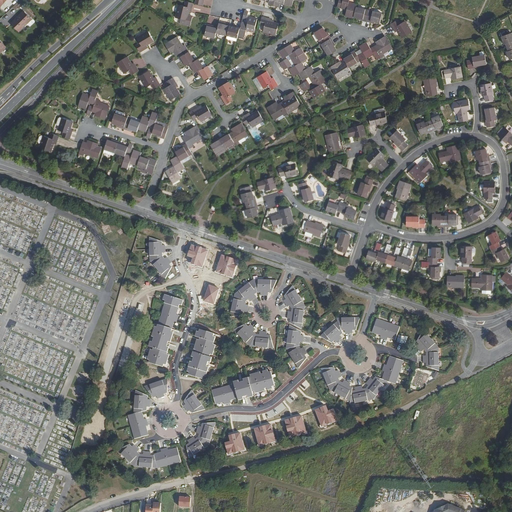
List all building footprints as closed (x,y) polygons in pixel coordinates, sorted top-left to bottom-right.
[(339,0),(337,7),(347,10),(345,16),(354,18),(354,17),(357,6),(357,5),(349,3),(349,0),(339,0)] [(191,3),(184,1),(183,6),(177,5),(174,18),(184,21),(186,12),(189,12),(191,3)] [(370,9),(357,6),(354,17),(359,18),(363,19),(362,21),(367,21),(370,9)] [(382,12),(370,9),(367,21),(370,22),(371,21),(374,22),(379,23),(382,12)] [(32,18),(24,10),(12,23),(20,31),(32,18)] [(262,17),(260,24),(265,25),(264,31),(277,34),(279,23),(271,21),(271,19),(262,17)] [(240,29),(238,37),(244,38),(246,31),(254,33),(257,20),(249,18),(248,24),(242,23),(240,29)] [(402,23),(399,19),(393,23),(397,31),(399,30),(404,37),(413,31),(407,20),(402,23)] [(224,24),(219,22),(218,29),(217,33),(227,35),(229,27),(226,26),(224,25),(224,24)] [(215,39),(217,33),(218,29),(214,28),(212,28),(212,26),(207,25),(205,36),(215,39)] [(227,35),(238,38),(238,37),(240,29),(236,28),(234,28),(235,26),(230,25),(229,27),(227,35)] [(136,42),(139,49),(148,44),(147,42),(154,38),(149,28),(137,35),(140,40),(136,42)] [(322,44),(331,38),(329,35),(328,36),(326,33),(323,28),(315,33),(322,44)] [(505,41),(507,48),(511,45),(511,35),(510,31),(500,34),(503,42),(505,41)] [(175,50),(177,54),(189,48),(186,44),(184,44),(179,35),(167,42),(171,50),(174,49),(175,50)] [(378,54),(380,58),(384,56),(383,54),(392,48),(385,37),(377,41),(378,44),(377,45),(374,47),(378,54)] [(333,41),(331,38),(322,44),(329,56),(337,51),(334,46),(332,42),(333,41)] [(297,50),(293,43),(281,50),(285,57),(288,56),(291,54),(294,59),(306,52),(303,46),(297,50)] [(361,62),(365,68),(370,64),(367,59),(373,55),(374,56),(378,54),(374,47),(370,49),(366,43),(359,47),(362,51),(363,53),(358,56),(361,62)] [(186,61),(188,65),(191,63),(197,59),(192,49),(181,56),(184,60),(185,60),(186,61)] [(350,69),(361,62),(358,56),(357,54),(355,51),(351,53),(352,54),(349,56),(344,59),(345,61),(350,69)] [(309,58),(306,52),(294,59),(297,64),(295,66),(291,68),(296,75),(301,72),(308,68),(304,61),(309,58)] [(474,68),(474,66),(486,64),(485,55),(472,57),(473,60),(467,61),(469,68),(474,68)] [(129,71),(131,75),(138,71),(133,63),(131,64),(127,57),(117,63),(124,74),(129,71)] [(207,66),(202,57),(197,59),(191,63),(193,67),(195,67),(196,68),(198,72),(200,70),(207,66)] [(338,62),(327,68),(330,72),(334,80),(346,73),(347,75),(352,72),(350,69),(345,61),(342,64),(340,65),(338,62)] [(207,66),(200,70),(202,75),(204,74),(205,76),(207,79),(216,74),(210,64),(207,66)] [(312,66),(308,68),(301,72),(305,80),(309,78),(311,76),(315,82),(326,75),(323,69),(316,72),(312,66)] [(451,76),(452,79),(462,77),(460,67),(450,69),(450,70),(444,71),(446,78),(450,78),(449,76),(451,76)] [(154,89),(160,85),(155,77),(153,78),(149,70),(139,76),(145,88),(151,84),(154,89)] [(269,91),(276,87),(271,79),(268,80),(264,73),(254,78),(261,90),(266,87),(269,91)] [(329,80),(326,75),(315,82),(312,83),(304,87),(306,91),(312,87),(313,89),(311,90),(316,97),(327,90),(323,84),(329,80)] [(173,77),(166,81),(169,85),(163,89),(170,100),(180,94),(176,87),(178,86),(173,77)] [(261,90),(254,78),(251,80),(258,92),(261,90)] [(424,80),(427,96),(437,95),(435,82),(436,82),(435,78),(424,80)] [(235,93),(228,82),(219,87),(223,95),(221,96),(225,104),(232,100),(229,96),(235,93)] [(484,97),(485,101),(493,100),(492,94),(493,94),(491,83),(480,85),(482,95),(485,95),(485,97),(484,97)] [(96,97),(99,88),(93,86),(90,93),(83,91),(79,103),(87,106),(89,100),(95,102),(96,97)] [(281,102),(288,113),(292,111),(291,108),(300,103),(293,92),(285,96),(287,99),(285,100),(281,102)] [(94,105),(93,109),(96,110),(98,111),(97,114),(105,117),(110,104),(100,100),(100,99),(96,97),(95,102),(94,105)] [(467,120),(466,113),(465,114),(464,112),(466,111),(470,111),(468,100),(454,103),(455,113),(458,113),(460,122),(467,120)] [(276,105),(275,102),(267,107),(274,119),(283,113),(284,115),(288,113),(281,102),(278,104),(276,105)] [(199,107),(189,112),(194,119),(198,117),(201,122),(212,115),(206,105),(200,109),(199,107)] [(496,120),(494,108),(486,110),(487,121),(486,122),(487,127),(495,126),(494,120),(496,120)] [(143,114),(141,120),(139,127),(147,129),(149,123),(155,125),(156,124),(155,124),(156,121),(159,112),(153,110),(151,116),(143,114)] [(112,111),(110,118),(112,119),(112,121),(118,123),(121,124),(121,125),(125,126),(128,116),(129,113),(125,112),(124,115),(115,111),(115,112),(112,111)] [(250,115),(242,120),(246,126),(251,124),(254,129),(265,122),(259,112),(252,117),(250,115)] [(376,122),(377,125),(387,122),(385,112),(375,114),(375,115),(369,117),(371,124),(375,123),(374,122),(376,122)] [(428,121),(433,131),(436,130),(436,128),(439,127),(443,125),(439,115),(432,118),(433,120),(428,121)] [(128,116),(125,126),(129,127),(129,126),(133,127),(138,129),(139,127),(141,120),(128,116)] [(62,131),(60,136),(68,139),(71,129),(68,129),(71,121),(60,117),(60,118),(57,126),(56,130),(62,131)] [(429,133),(433,131),(428,121),(425,123),(424,121),(417,124),(421,134),(426,132),(428,131),(429,133)] [(161,137),(165,138),(168,128),(169,125),(165,123),(164,126),(156,124),(155,125),(154,127),(152,133),(158,134),(161,136),(161,137)] [(236,129),(228,133),(230,136),(236,145),(239,143),(239,141),(247,135),(240,123),(236,125),(238,128),(236,129)] [(186,135),(182,137),(186,144),(189,148),(193,146),(191,144),(204,137),(197,125),(186,132),(188,134),(186,135)] [(366,135),(363,125),(353,128),(347,130),(349,137),(352,136),(355,135),(355,138),(366,135)] [(511,134),(505,128),(499,136),(506,143),(508,141),(510,142),(509,143),(511,145),(511,134)] [(391,137),(395,141),(400,146),(399,147),(403,150),(408,146),(404,142),(406,140),(397,131),(391,137)] [(338,137),(337,132),(326,135),(330,151),(340,149),(337,137),(338,137)] [(58,135),(50,133),(49,138),(43,136),(39,148),(49,152),(52,144),(54,145),(58,135)] [(224,138),(220,140),(226,151),(236,145),(230,136),(227,138),(225,139),(224,138)] [(104,151),(114,154),(119,142),(113,140),(113,142),(111,141),(108,140),(106,144),(104,151)] [(226,151),(220,140),(216,143),(217,144),(215,145),(212,147),(217,157),(226,151)] [(83,141),(79,154),(83,156),(84,154),(98,158),(102,148),(97,146),(98,144),(89,141),(89,143),(87,143),(83,141)] [(114,154),(125,158),(125,157),(126,154),(128,147),(124,145),(123,145),(123,143),(119,142),(114,154)] [(180,149),(175,152),(178,156),(180,160),(188,156),(192,154),(189,148),(186,144),(183,146),(183,147),(180,149)] [(446,154),(446,152),(439,154),(441,162),(450,160),(451,162),(461,160),(457,145),(447,148),(448,152),(448,153),(446,154)] [(388,165),(383,160),(382,161),(380,159),(382,158),(384,156),(377,148),(366,158),(373,166),(376,164),(382,171),(388,165)] [(479,163),(490,160),(489,156),(487,157),(485,149),(475,152),(477,159),(479,159),(479,163)] [(125,158),(121,170),(127,172),(129,166),(136,169),(139,161),(141,155),(133,153),(131,159),(125,157),(125,158)] [(177,172),(185,167),(182,163),(180,160),(178,156),(170,161),(174,166),(165,171),(172,183),(181,178),(177,172)] [(426,160),(421,166),(422,167),(421,168),(420,167),(416,164),(409,172),(420,182),(427,175),(425,173),(432,166),(426,160)] [(491,164),(490,160),(479,163),(480,166),(479,167),(481,175),(491,172),(489,164),(491,164)] [(149,175),(152,164),(148,163),(148,164),(144,162),(139,161),(136,169),(136,170),(149,175)] [(350,171),(344,169),(343,171),(341,170),(341,168),(343,165),(333,162),(328,175),(338,179),(339,177),(348,180),(350,171)] [(287,174),(288,177),(298,174),(295,164),(285,167),(279,169),(281,176),(285,175),(287,174)] [(265,188),(266,190),(276,188),(273,178),(263,180),(264,181),(257,182),(259,190),(263,189),(263,188),(265,188)] [(366,197),(368,191),(370,186),(371,186),(373,180),(366,178),(364,184),(362,183),(358,194),(366,197)] [(396,197),(406,200),(411,185),(400,181),(399,185),(400,185),(396,197)] [(495,182),(484,182),(484,193),(485,193),(485,198),(493,199),(493,195),(492,195),(492,192),(495,192),(495,182)] [(302,190),(305,202),(314,200),(313,199),(317,198),(316,193),(312,193),(310,188),(308,188),(306,183),(299,185),(301,190),(302,190)] [(247,206),(257,203),(256,199),(254,199),(252,191),(242,194),(244,202),(246,201),(247,206)] [(337,209),(342,211),(344,203),(340,202),(339,206),(334,204),(329,202),(327,210),(336,213),(337,210),(337,209)] [(258,207),(257,203),(247,206),(248,209),(246,209),(246,210),(248,217),(258,215),(256,207),(258,207)] [(344,203),(342,211),(346,212),(345,213),(344,216),(354,219),(357,212),(347,209),(348,205),(344,203)] [(380,218),(390,221),(394,211),(393,211),(395,205),(388,203),(387,206),(388,207),(387,209),(384,208),(380,218)] [(485,210),(482,205),(479,207),(474,209),(464,214),(469,223),(478,218),(477,215),(479,214),(479,215),(483,213),(482,212),(485,210)] [(279,211),(281,214),(281,216),(279,217),(278,215),(271,217),(274,225),(283,223),(284,225),(293,222),(289,208),(279,211)] [(445,227),(445,216),(441,215),(441,214),(433,214),(433,225),(438,225),(441,225),(441,227),(445,227)] [(449,216),(445,216),(445,227),(449,227),(449,225),(452,225),(457,225),(457,214),(449,214),(449,216)] [(419,226),(419,227),(425,227),(425,220),(419,220),(419,217),(406,217),(407,226),(413,226),(419,226)] [(304,231),(320,236),(324,225),(319,224),(319,225),(308,221),(304,231)] [(492,251),(499,247),(497,243),(501,241),(496,232),(489,236),(491,240),(493,245),(490,247),(492,251)] [(338,244),(341,245),(339,251),(345,253),(348,247),(346,247),(350,236),(342,233),(338,244)] [(151,261),(163,257),(163,253),(166,253),(165,246),(162,246),(162,242),(150,238),(151,261)] [(209,250),(192,244),(188,256),(193,258),(191,265),(203,269),(209,250)] [(463,259),(463,263),(470,263),(470,257),(471,257),(472,247),(461,246),(461,257),(464,257),(464,259),(463,259)] [(501,251),(499,247),(492,251),(494,255),(497,253),(502,262),(509,258),(504,249),(501,251)] [(428,262),(436,262),(436,258),(440,258),(440,248),(432,248),(432,258),(428,258),(428,262)] [(367,259),(376,261),(377,259),(378,255),(374,253),(369,251),(367,259)] [(377,259),(386,262),(389,255),(385,254),(379,252),(378,255),(377,259)] [(239,260),(221,255),(215,273),(233,278),(239,260)] [(389,255),(386,262),(395,266),(398,258),(394,257),(389,255)] [(398,258),(395,266),(402,268),(405,259),(402,257),(398,256),(398,258)] [(165,259),(163,257),(151,261),(166,279),(172,267),(170,265),(172,263),(167,257),(165,259)] [(405,259),(402,268),(409,270),(413,261),(409,260),(405,259)] [(436,267),(436,262),(428,262),(428,267),(432,267),(432,277),(440,277),(440,267),(436,267)] [(511,278),(511,276),(507,272),(501,279),(508,285),(507,287),(511,290),(511,278)] [(479,281),(480,279),(472,279),(472,287),(481,288),(481,290),(492,290),(492,276),(482,275),(482,279),(482,281),(479,281)] [(465,276),(460,276),(460,277),(447,277),(447,287),(464,287),(465,276)] [(255,294),(258,292),(252,281),(235,294),(246,301),(249,299),(251,301),(257,297),(255,294)] [(252,281),(258,292),(261,292),(261,295),(268,295),(269,292),(272,291),(277,281),(252,281)] [(220,289),(209,285),(203,301),(214,305),(220,289)] [(293,308),(306,306),(293,286),(286,296),(287,300),(285,301),(289,307),(291,306),(293,308)] [(246,304),(246,301),(235,294),(230,317),(244,315),(244,311),(247,312),(249,305),(246,304)] [(165,301),(158,325),(158,328),(155,327),(152,336),(154,337),(153,342),(151,341),(149,346),(151,347),(154,348),(153,350),(151,349),(148,359),(150,360),(149,362),(163,367),(164,364),(167,365),(169,355),(167,354),(170,347),(167,347),(169,341),(171,342),(174,332),(172,332),(173,329),(175,322),(177,323),(179,316),(177,315),(180,305),(182,306),(183,301),(165,295),(163,300),(165,301)] [(122,298),(114,326),(122,328),(130,300),(122,298)] [(135,302),(132,315),(141,317),(145,304),(135,302)] [(302,329),(306,306),(293,308),(293,312),(290,312),(288,319),(291,319),(291,323),(302,329)] [(337,318),(338,320),(342,330),(346,330),(346,333),(353,333),(353,330),(357,330),(360,319),(337,318)] [(389,337),(396,340),(401,327),(377,319),(373,332),(381,335),(381,337),(388,340),(389,337)] [(342,330),(338,320),(319,336),(333,342),(335,340),(337,343),(342,338),(341,335),(343,333),(342,330)] [(234,330),(251,346),(256,334),(254,332),(256,330),(251,325),(249,327),(246,324),(234,330)] [(287,348),(299,345),(300,342),(303,342),(304,335),(301,335),(302,331),(290,325),(287,348)] [(207,377),(210,367),(207,367),(209,361),(211,362),(212,358),(210,357),(211,354),(213,355),(216,345),(214,345),(216,337),(214,336),(214,334),(201,330),(200,333),(198,332),(196,337),(201,338),(200,340),(198,340),(195,350),(197,350),(196,353),(194,352),(193,356),(195,357),(193,362),(191,362),(188,372),(190,372),(190,375),(204,379),(205,377),(207,377)] [(427,363),(427,366),(440,370),(439,347),(424,330),(418,341),(420,344),(418,345),(423,351),(425,349),(427,352),(427,355),(424,355),(424,363),(427,363)] [(256,334),(251,346),(274,348),(271,335),(267,335),(268,332),(260,331),(260,334),(256,334)] [(111,366),(118,338),(110,335),(102,364),(111,366)] [(126,363),(133,342),(126,340),(119,360),(126,363)] [(301,349),(299,345),(287,348),(300,368),(306,357),(304,354),(307,353),(303,347),(301,349)] [(383,379),(389,381),(397,383),(404,361),(391,356),(388,365),(386,364),(384,371),(385,372),(383,379)] [(322,369),(332,390),(341,381),(339,378),(342,377),(339,370),(336,371),(335,368),(322,369)] [(235,385),(239,398),(239,400),(255,396),(253,392),(255,391),(256,393),(266,391),(265,388),(267,388),(268,390),(273,389),(273,387),(276,386),(272,372),(269,372),(268,370),(264,371),(264,374),(261,375),(261,372),(251,375),(252,377),(234,382),(235,385)] [(367,388),(374,399),(389,381),(383,379),(376,377),(374,380),(372,378),(367,384),(369,385),(367,388)] [(168,392),(168,380),(146,387),(154,397),(157,396),(159,399),(165,396),(165,393),(168,392)] [(341,381),(332,390),(352,401),(353,391),(353,388),(350,386),(352,384),(345,380),(344,383),(341,381)] [(231,400),(239,398),(235,385),(213,390),(217,404),(224,402),(225,404),(232,402),(231,400)] [(353,391),(352,401),(352,404),(374,399),(367,388),(364,389),(363,386),(356,387),(356,390),(353,391)] [(135,415),(143,412),(148,411),(148,407),(151,407),(151,400),(148,400),(149,397),(136,391),(135,415)] [(193,413),(205,409),(191,391),(184,401),(186,404),(184,406),(188,411),(191,410),(193,413)] [(327,406),(315,410),(322,427),(339,421),(335,409),(329,412),(327,406)] [(145,420),(143,412),(135,415),(129,416),(136,439),(149,435),(147,426),(149,426),(148,419),(145,420)] [(303,415),(286,420),(291,438),(308,433),(303,415)] [(187,445),(191,458),(209,446),(217,423),(204,424),(202,427),(200,426),(197,433),(200,434),(199,438),(196,439),(195,437),(189,441),(190,443),(187,445)] [(271,424),(254,429),(259,447),(276,442),(271,424)] [(241,433),(229,436),(230,441),(225,442),(228,454),(245,450),(241,433)] [(136,465),(140,455),(138,453),(140,450),(135,445),(132,448),(130,446),(119,451),(136,465)] [(155,455),(155,456),(158,467),(158,468),(182,462),(178,448),(170,450),(169,448),(162,450),(162,453),(155,455)] [(158,467),(155,456),(152,456),(152,453),(144,452),(144,455),(140,455),(136,465),(158,467)] [(191,497),(179,496),(178,507),(190,508),(191,497)] [(435,506),(439,511),(443,511),(446,510),(451,511),(459,511),(461,507),(443,501),(435,506)] [(154,506),(147,506),(146,511),(160,511),(161,504),(154,503),(154,506)]
